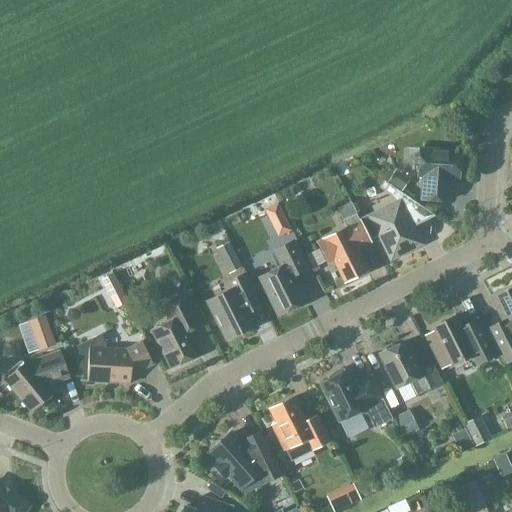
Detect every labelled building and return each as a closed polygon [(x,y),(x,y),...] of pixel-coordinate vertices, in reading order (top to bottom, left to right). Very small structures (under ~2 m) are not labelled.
[(422,177),(421,193),(421,199),(449,201),(450,178),(458,179),(460,151),(420,148),(418,176),(422,177)] [(397,198),(399,201),(370,216),(391,259),(421,244),(411,224),(432,214),(403,194),(397,198)] [(327,216),(345,214),(343,198),(325,200),(327,216)] [(278,238),(291,231),(277,203),(263,210),(278,238)] [(357,249),(370,242),(356,214),(342,220),(346,228),(317,242),(328,263),(333,261),(344,282),(368,271),(357,249)] [(293,276),(307,269),(293,241),(274,251),(275,252),(271,254),(278,268),(259,277),(278,315),(306,302),(293,276)] [(239,259),(225,266),(229,273),(242,266),(239,259)] [(238,332),(253,324),(248,314),(262,308),(244,273),(226,282),(230,291),(206,303),(225,341),(239,334),(238,332)] [(115,309),(127,303),(112,274),(101,280),(115,309)] [(511,287),(491,298),(503,322),(487,329),(504,363),(511,359),(511,287)] [(188,331),(201,325),(187,297),(164,309),(170,321),(152,330),(171,368),(199,354),(188,331)] [(35,309),(12,319),(25,349),(48,339),(35,309)] [(457,315),(430,328),(432,332),(425,336),(441,368),(448,365),(449,366),(475,353),(480,362),(494,355),(481,330),(476,320),(463,327),(457,315)] [(126,350),(105,349),(105,344),(101,334),(76,347),(78,351),(77,355),(77,359),(77,363),(79,367),(81,370),(84,372),(87,374),(87,381),(130,383),(130,375),(153,364),(142,342),(126,350)] [(443,384),(429,356),(416,362),(406,341),(379,354),(396,388),(408,382),(416,396),(430,389),(431,391),(443,384)] [(48,384),(68,377),(59,351),(30,362),(29,360),(5,380),(30,411),(54,391),(48,384)] [(357,380),(353,380),(352,381),(347,370),(344,371),(343,369),(338,370),(335,371),(331,375),(333,377),(320,384),(339,422),(360,411),(362,413),(366,413),(367,413),(374,428),(392,419),(382,398),(381,398),(370,376),(358,382),(357,380)] [(293,397),(269,409),(276,423),(272,426),(284,450),(290,461),(308,452),(329,441),(317,416),(305,421),(293,397)] [(496,425),(511,420),(511,403),(492,409),(496,425)] [(471,414),(437,428),(446,449),(479,435),(471,414)] [(240,489),(260,471),(265,483),(280,475),(261,437),(243,446),(231,433),(209,453),(218,463),(214,465),(225,477),(228,474),(240,489)] [(396,460),(405,479),(418,472),(409,454),(396,460)] [(321,508),(349,498),(342,480),(315,490),(321,508)] [(0,511),(23,511),(27,508),(26,505),(14,497),(10,497),(0,490),(0,511)] [(184,506),(182,511),(229,511),(231,507),(200,497),(195,510),(184,506)] [(488,511),(485,505),(483,506),(479,497),(468,502),(468,504),(472,511),(488,511)]
